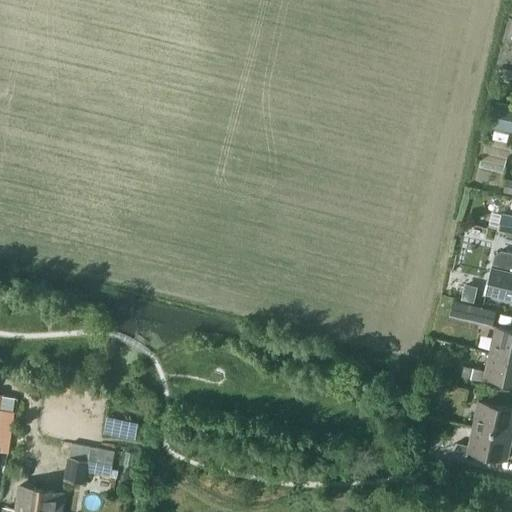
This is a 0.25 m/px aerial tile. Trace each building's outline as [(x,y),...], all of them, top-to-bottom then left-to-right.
[(499,80),(511,82),(511,81),(511,69),(502,67),(499,80)] [(511,103),(498,100),(492,125),(511,129),(511,103)] [(511,214),(501,212),(497,230),(511,233),(511,214)] [(511,252),(502,251),(495,254),(492,268),(486,292),(511,298),(511,252)] [(496,311),(467,303),(463,318),(492,326),(496,311)] [(511,356),(511,329),(496,326),(490,351),(511,356)] [(511,382),(511,356),(490,351),(486,371),(473,368),(471,378),(484,381),(485,377),(511,382)] [(471,378),(473,368),(464,366),(462,376),(471,378)] [(0,412),(13,415),(15,397),(4,396),(4,394),(0,392),(0,412)] [(432,401),(424,400),(423,408),(431,409),(432,401)] [(511,434),(511,407),(479,401),(473,426),(511,434)] [(507,460),(511,436),(511,434),(473,426),(469,445),(457,442),(455,453),(467,455),(468,451),(507,460)] [(84,483),(87,471),(110,476),(114,451),(73,442),(70,456),(65,480),(84,483)] [(57,511),(61,492),(20,486),(15,511),(57,511)]
